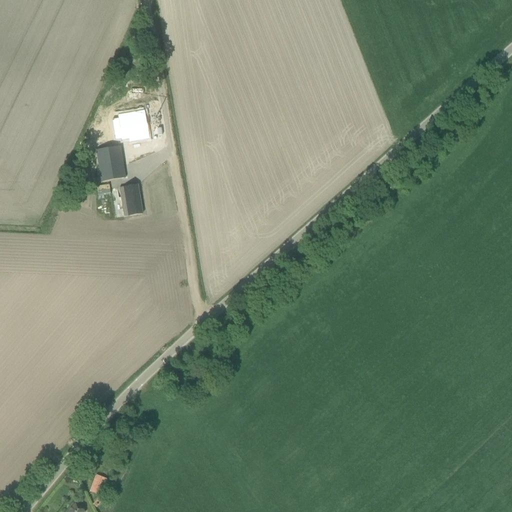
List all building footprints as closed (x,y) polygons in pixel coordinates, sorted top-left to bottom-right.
[(144,112),(119,117),(123,140),(131,139),(131,142),(148,139),(146,126),(145,126),(144,121),(146,120),(144,112)] [(86,139),(82,154),(92,156),(95,141),(86,139)] [(119,142),(95,147),(98,164),(122,160),(119,142)] [(100,182),(124,178),(122,161),(97,165),(100,182)] [(137,186),(119,189),(123,218),(142,215),(137,186)] [(95,477),(90,492),(101,495),(107,480),(96,476),(96,477),(95,477)] [(102,503),(104,501),(99,496),(92,505),(96,507),(100,502),(102,503)]
